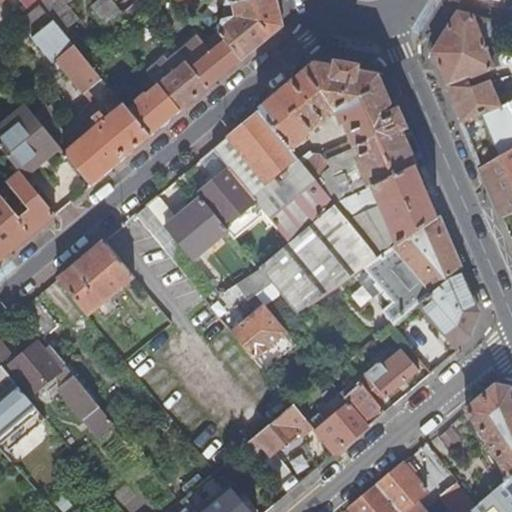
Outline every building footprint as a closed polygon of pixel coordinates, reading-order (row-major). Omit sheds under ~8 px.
[(38,7),(46,0),(22,0),(25,3),(20,7),(27,16),(38,7)] [(106,28),(122,16),(108,0),(101,0),(90,10),(105,29),(106,28)] [(274,0),(226,0),(225,8),(231,7),(234,19),(222,22),(220,27),(218,36),(242,63),(264,46),(282,30),(274,0)] [(49,19),(73,48),(89,35),(65,6),(49,19)] [(87,93),(101,82),(77,53),(73,48),(49,19),(38,7),(27,16),(19,24),(76,89),(82,96),(91,106),(95,103),(87,93)] [(497,60),(495,56),(494,53),(488,56),(482,40),(495,34),(490,20),(458,13),(445,33),(432,53),(442,77),(447,87),(482,74),(494,68),(493,67),(491,63),(497,60)] [(225,78),(242,63),(218,36),(204,48),(196,39),(176,56),(207,92),(225,78)] [(207,92),(176,56),(159,70),(156,66),(146,75),(157,88),(180,116),(197,101),(207,92)] [(339,205),(416,171),(399,132),(377,80),(315,67),(260,114),(292,154),(305,144),(303,140),(335,114),(341,128),(344,126),(352,147),(323,159),(330,170),(328,171),(319,159),(313,159),(310,154),(299,163),(335,208),(339,205)] [(511,150),(511,95),(511,94),(497,102),(487,82),(486,82),(482,74),(447,87),(461,121),(482,169),(511,150)] [(169,124),(180,116),(157,88),(146,97),(144,95),(134,103),(136,105),(127,113),(150,141),(169,124)] [(82,96),(76,89),(72,92),(78,99),(82,96)] [(127,159),(150,141),(127,113),(117,102),(113,105),(118,111),(111,116),(106,109),(93,120),(98,127),(64,156),(91,189),(127,159)] [(44,108),(33,118),(46,133),(47,132),(55,125),(57,124),(44,108)] [(0,151),(19,175),(23,180),(59,150),(46,133),(33,118),(25,109),(0,130),(0,151)] [(382,259),(339,205),(335,208),(299,163),(292,154),(260,114),(237,133),(212,153),(228,173),(255,205),(289,246),(258,272),(258,273),(271,288),(296,318),(364,271),(382,259)] [(55,125),(47,132),(50,136),(59,129),(55,125)] [(511,150),(482,169),(494,196),(503,218),(511,214),(511,150)] [(427,196),(416,171),(339,205),(382,259),(362,223),(367,221),(364,216),(375,210),(379,207),(397,248),(437,221),(427,196)] [(255,205),(228,173),(197,198),(201,203),(224,231),(238,219),(241,223),(247,218),(244,213),(255,205)] [(0,265),(32,238),(55,219),(23,180),(19,175),(8,185),(30,213),(20,221),(4,201),(9,197),(5,192),(0,195),(0,265)] [(176,223),(157,199),(147,208),(166,231),(176,223)] [(176,223),(166,231),(192,264),(227,235),(224,231),(201,203),(189,212),(181,219),(176,223)] [(177,214),(181,219),(189,212),(185,207),(177,214)] [(362,223),(382,259),(397,248),(379,207),(375,210),(364,216),(367,221),(362,223)] [(449,247),(437,221),(397,248),(382,259),(364,271),(392,305),(382,315),(394,328),(419,307),(460,273),(449,247)] [(57,282),(88,319),(135,281),(105,243),(98,248),(57,282)] [(258,273),(235,289),(246,304),(271,288),(258,273)] [(471,301),(460,273),(419,307),(455,351),(469,340),(478,317),(471,301)] [(231,335),(254,363),(286,337),(263,309),(231,335)] [(0,345),(0,364),(10,357),(0,345)] [(96,439),(112,425),(48,349),(42,353),(36,346),(9,368),(32,396),(56,377),(63,387),(57,392),(96,439)] [(360,386),(378,409),(419,373),(402,353),(372,378),(371,377),(360,386)] [(0,440),(21,423),(29,424),(39,415),(1,369),(0,369),(0,395),(1,397),(0,397),(0,440)] [(378,423),(385,417),(378,409),(360,386),(358,385),(341,398),(350,409),(369,431),(378,423)] [(497,386),(467,410),(511,479),(511,478),(511,389),(497,386)] [(355,443),(369,431),(350,409),(327,428),(315,437),(334,460),(355,443)] [(288,498),(301,487),(276,456),(299,437),(296,432),(305,424),(294,411),(293,412),(248,449),(288,498)] [(21,423),(0,440),(0,442),(8,453),(45,423),(39,415),(29,424),(21,423)] [(312,433),(315,437),(327,428),(319,418),(307,427),(312,433)] [(296,432),(299,437),(302,440),(312,433),(307,427),(305,424),(296,432)] [(428,492),(404,463),(378,485),(400,511),(430,511),(419,499),(428,492)] [(188,498),(205,484),(198,476),(182,490),(188,498)] [(511,511),(511,478),(511,479),(478,507),(471,511),(511,511)] [(248,511),(230,490),(224,495),(211,479),(205,484),(188,498),(180,505),(185,511),(248,511)] [(471,511),(478,507),(459,482),(442,496),(454,511),(471,511)] [(356,503),(350,508),(353,511),(400,511),(378,485),(360,499),(356,503)]
